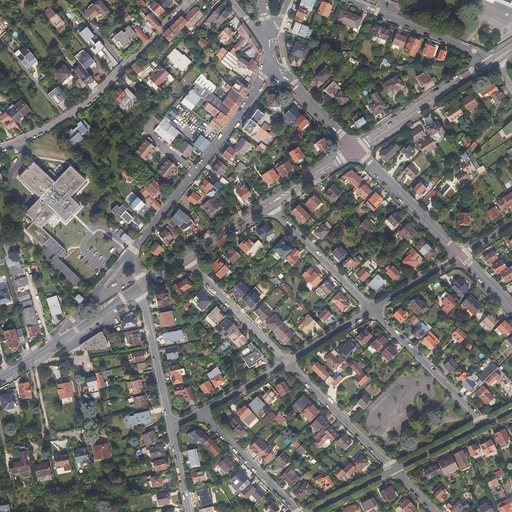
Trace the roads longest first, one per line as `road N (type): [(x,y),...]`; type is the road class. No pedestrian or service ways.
road 1 (unclassified): [(270,58),(253,94),(128,254)]
road 2 (tertiary): [(354,149),(491,62)]
road 3 (residential): [(372,309),(484,424)]
road 4 (residential): [(345,0),(491,62)]
road 5 (residential): [(287,362),(393,470)]
road 6 (tertiary): [(461,254),(354,149)]
road 7 (residential): [(182,258),(287,362)]
road 8 (residential): [(267,205),(372,309)]
road 9 (unclassified): [(140,286),(170,424)]
road 10 (residential): [(201,413),(296,511)]
road 11 (residential): [(270,58),(354,149)]
